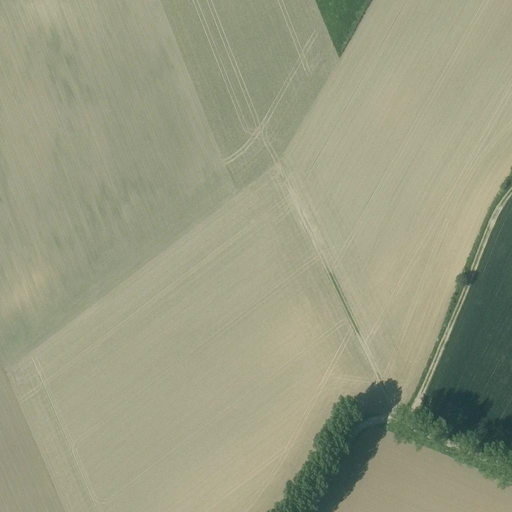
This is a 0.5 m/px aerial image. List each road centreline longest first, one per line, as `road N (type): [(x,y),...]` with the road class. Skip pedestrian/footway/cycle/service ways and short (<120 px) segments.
road 1 (track): [(400,423),(279,168)]
road 2 (track): [(511,197),(408,425)]
road 3 (track): [(408,425),(383,421),(352,433),(301,511)]
